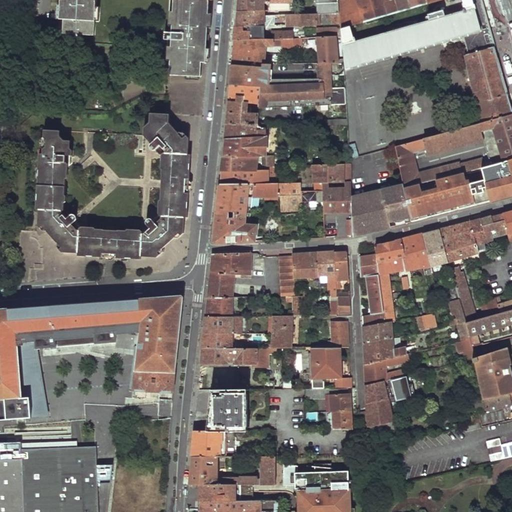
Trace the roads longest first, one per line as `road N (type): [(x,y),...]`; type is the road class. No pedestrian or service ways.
road 1 (residential): [(203,250),(354,241),(511,202)]
road 2 (tertiary): [(226,0),(203,250)]
road 3 (tertiary): [(196,283),(178,511)]
road 4 (residential): [(196,283),(0,297)]
road 5 (unknown): [(360,411),(360,435),(352,439),(291,440),(283,433),(282,401)]
